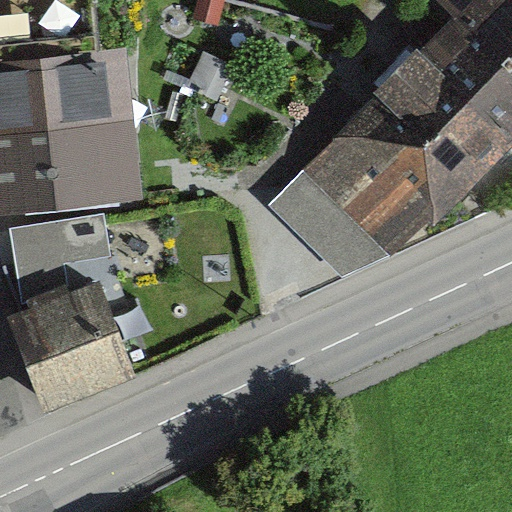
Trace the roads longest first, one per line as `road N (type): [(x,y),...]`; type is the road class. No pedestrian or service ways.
road 1 (primary): [(511,274),(37,487)]
road 2 (residential): [(0,347),(37,487)]
